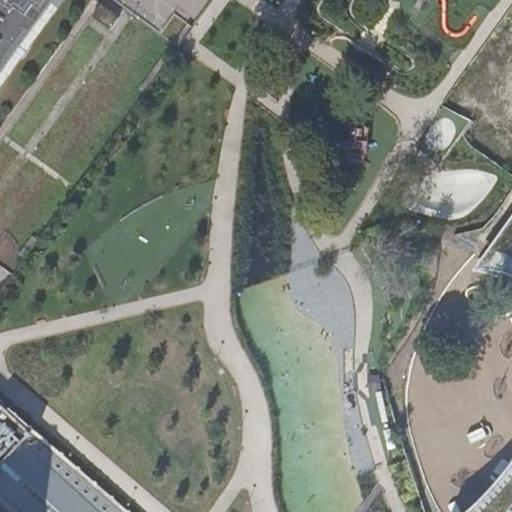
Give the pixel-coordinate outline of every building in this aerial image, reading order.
[(0,0),(0,90),(66,0),(0,0)] [(455,91),(447,106),(468,117),(475,102),(455,91)] [(463,139),(498,162),(511,141),(477,119),(463,139)] [(483,496),(471,511),(511,511),(511,212),(462,271),(511,274),(511,465),(510,470),(483,496)] [(0,473),(34,432),(0,403),(0,473)] [(125,511),(34,432),(0,473),(0,492),(21,511),(125,511)]
